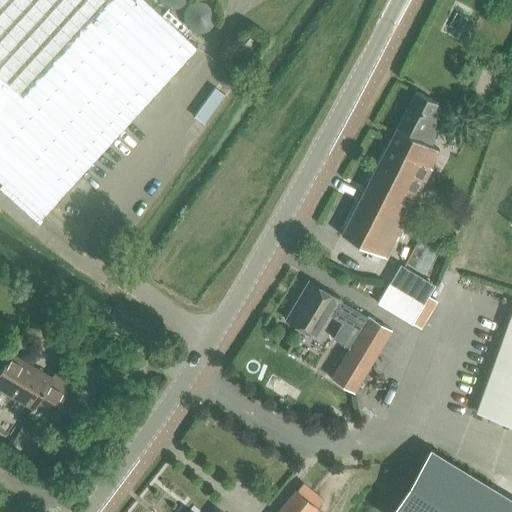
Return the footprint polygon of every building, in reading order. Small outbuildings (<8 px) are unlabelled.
[(0,0),(0,181),(38,217),(195,46),(144,0),(0,0)] [(251,34),(239,50),(246,56),(258,41),(251,34)] [(430,145),(445,115),(433,109),(436,102),(415,91),(396,128),(341,235),(382,256),(438,149),(430,145)] [(511,310),(475,412),(511,424),(511,219),(510,223),(511,224),(511,310)] [(401,264),(393,280),(416,292),(426,273),(428,274),(441,248),(420,237),(405,266),(401,264)] [(353,391),(390,330),(367,316),(367,317),(337,300),(338,299),(309,281),(286,320),(314,337),(328,315),(341,323),(332,338),(348,348),(331,378),(353,391)] [(390,286),(378,306),(413,326),(425,306),(390,286)] [(64,393),(73,378),(57,368),(51,378),(10,353),(0,369),(0,389),(33,409),(36,403),(53,412),(64,393)] [(511,511),(511,478),(432,451),(420,488),(493,511),(511,511)] [(315,511),(294,495),(280,511),(315,511)]
